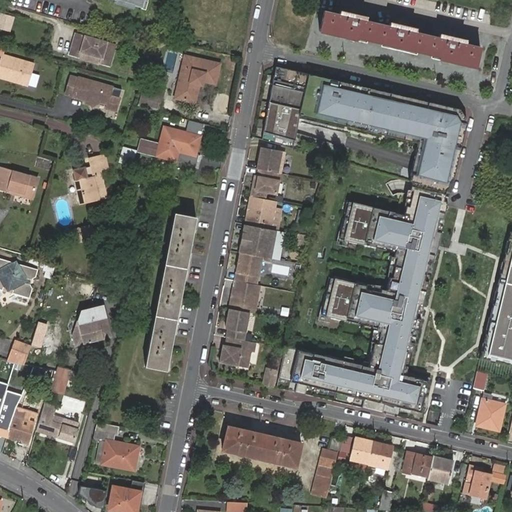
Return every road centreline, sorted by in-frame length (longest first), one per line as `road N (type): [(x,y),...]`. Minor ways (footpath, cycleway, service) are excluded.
road 1 (residential): [(190,386),(259,49)]
road 2 (residential): [(511,455),(190,386)]
road 3 (residential): [(259,49),(500,104)]
road 4 (residential): [(366,0),(511,34)]
road 5 (residential): [(165,511),(190,386)]
